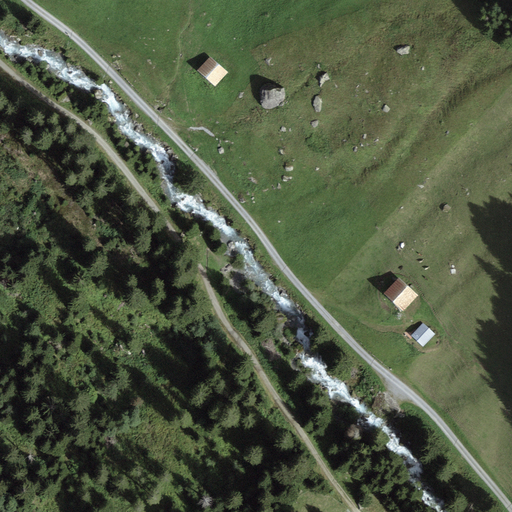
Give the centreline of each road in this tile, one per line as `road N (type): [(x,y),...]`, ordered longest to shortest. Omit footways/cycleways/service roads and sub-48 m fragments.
road 1 (track): [(48,0),(229,172),(293,265),(511,505)]
road 2 (track): [(0,61),(111,129),(222,267),(331,457),(375,511)]
